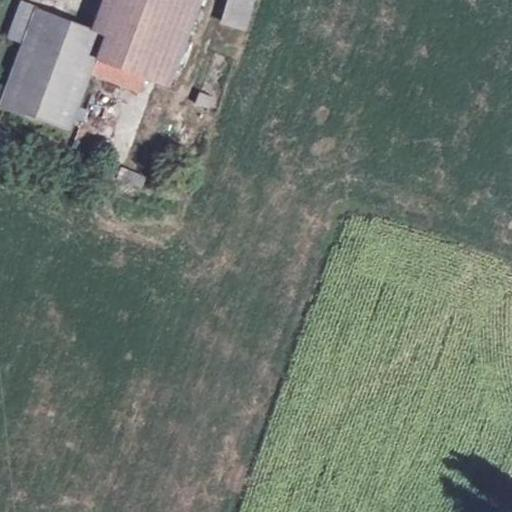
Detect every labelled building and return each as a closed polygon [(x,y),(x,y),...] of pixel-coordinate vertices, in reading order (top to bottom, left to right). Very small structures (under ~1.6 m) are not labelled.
[(101,0),(97,12),(182,42),(196,0),(101,0)] [(226,0),(220,24),(247,31),(254,0),(226,0)] [(89,32),(18,7),(10,28),(22,33),(0,94),(0,105),(65,129),(90,64),(100,35),(89,32)] [(100,35),(90,64),(165,93),(182,42),(97,12),(89,32),(100,35)] [(118,179),(140,187),(144,176),(122,168),(118,179)]
